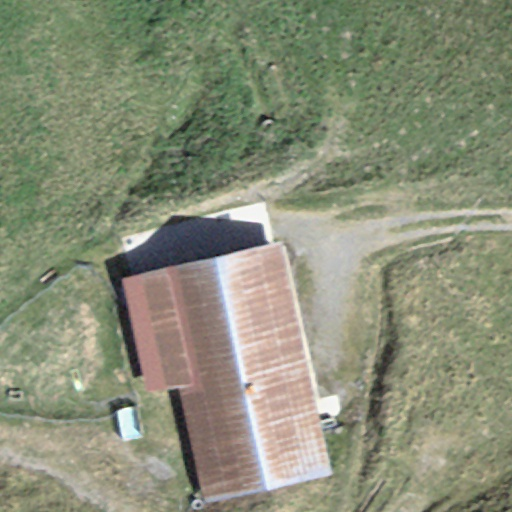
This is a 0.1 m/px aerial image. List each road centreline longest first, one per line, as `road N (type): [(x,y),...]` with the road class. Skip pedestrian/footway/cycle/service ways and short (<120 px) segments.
road 1 (track): [(339,511),(352,472),(339,250),(511,223)]
road 2 (track): [(0,437),(141,511)]
